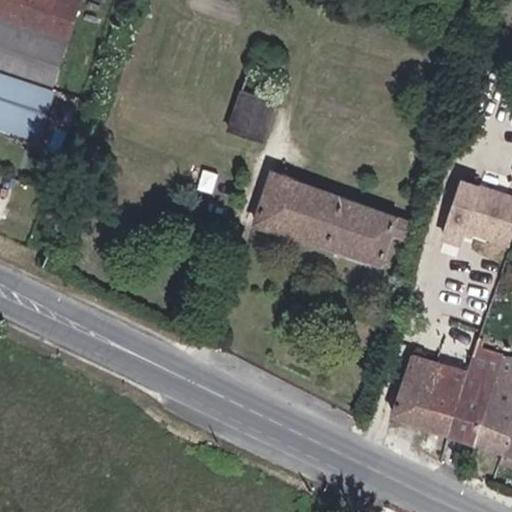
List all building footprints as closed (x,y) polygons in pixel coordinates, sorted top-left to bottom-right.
[(0,0),(0,13),(69,36),(80,0),(0,0)] [(0,74),(51,92),(68,39),(0,16),(0,74)] [(276,103),(289,63),(254,52),(241,92),(276,103)] [(37,133),(51,93),(0,75),(0,115),(15,120),(13,125),(37,133)] [(264,141),(276,103),(241,92),(229,130),(264,141)] [(407,237),(412,220),(404,217),(273,173),(255,224),(383,267),(394,236),(395,237),(405,240),(407,237)] [(511,239),(511,198),(459,182),(446,226),(510,246),(511,239)] [(313,369),(320,353),(299,343),(292,359),(313,369)] [(476,443),(495,384),(502,357),(502,355),(476,347),(468,372),(455,413),(456,414),(449,434),(476,443)] [(439,362),(414,354),(393,415),(422,424),(445,364),(439,362)] [(495,384),(476,443),(503,452),(511,427),(511,426),(511,358),(502,357),(495,384)] [(445,364),(422,424),(449,434),(456,414),(455,413),(468,372),(452,366),(445,364)] [(511,426),(511,427),(503,452),(500,462),(511,465),(511,426)]
